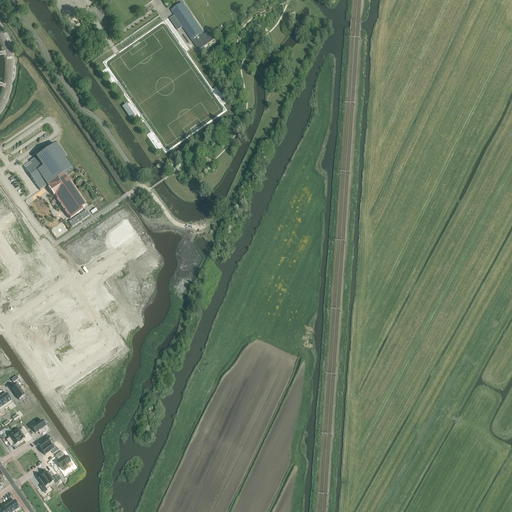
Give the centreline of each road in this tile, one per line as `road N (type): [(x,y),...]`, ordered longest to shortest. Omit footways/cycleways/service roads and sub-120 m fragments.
road 1 (residential): [(48,389),(115,342),(75,284)]
road 2 (residential): [(71,278),(0,177)]
